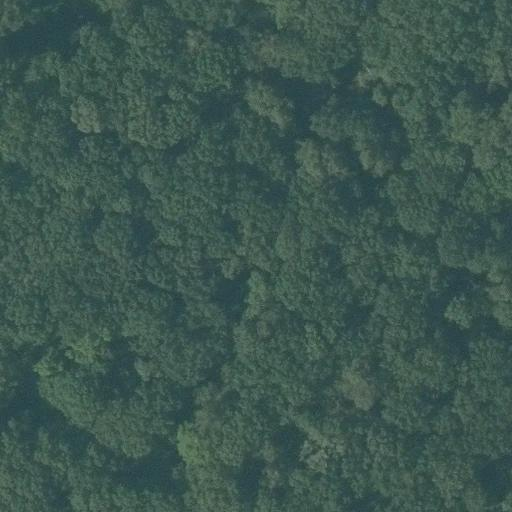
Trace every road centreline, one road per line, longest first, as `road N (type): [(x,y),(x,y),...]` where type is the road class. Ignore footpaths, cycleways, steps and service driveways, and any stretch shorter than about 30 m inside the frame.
road 1 (unclassified): [(0,370),(54,395),(228,511)]
road 2 (track): [(0,300),(84,332),(104,346),(116,381)]
